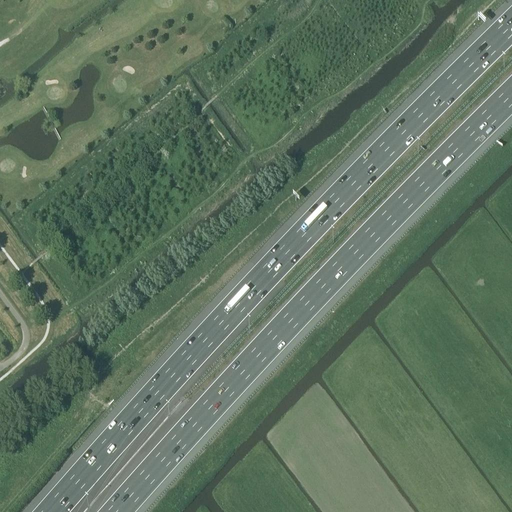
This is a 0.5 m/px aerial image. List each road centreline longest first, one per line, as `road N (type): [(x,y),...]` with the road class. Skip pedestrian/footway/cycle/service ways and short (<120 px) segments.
road 1 (motorway): [(511,18),(342,188),(51,511)]
road 2 (motorway): [(118,511),(380,226),(511,96)]
